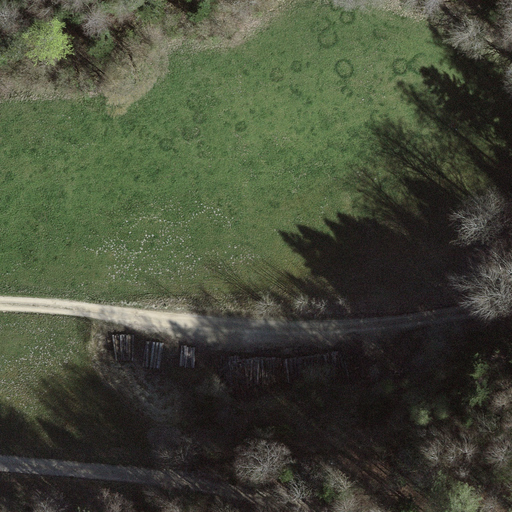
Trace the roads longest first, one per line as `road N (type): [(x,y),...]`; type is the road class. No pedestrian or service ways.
road 1 (track): [(511,320),(410,334),(251,335),(0,317)]
road 2 (track): [(0,460),(217,483),(337,511)]
